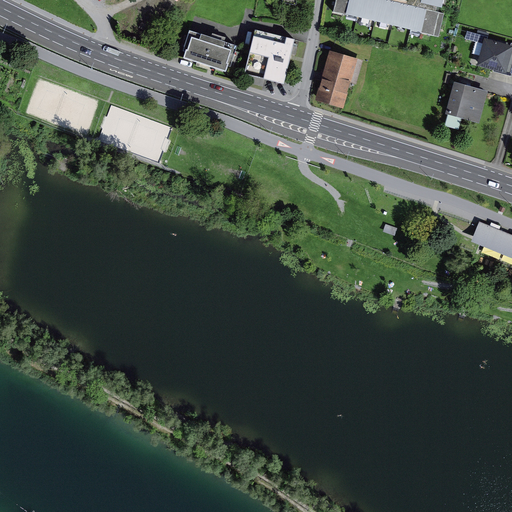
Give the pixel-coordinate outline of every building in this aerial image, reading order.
[(339,0),(337,11),(442,36),(448,13),(444,12),(444,11),(441,10),(442,4),(425,0),(339,0)] [(302,36),(257,25),(245,74),(290,85),(302,36)] [(215,34),(193,28),(191,34),(188,33),(183,49),(189,51),(187,58),(229,71),(232,64),(237,66),(242,51),(239,50),(241,44),(228,40),(230,35),(216,31),(215,34)] [(511,45),(490,40),(482,66),(511,73),(511,68),(511,45)] [(322,86),(318,99),(347,107),(354,82),(359,84),(367,59),(333,49),(325,76),(327,76),(324,87),(322,86)] [(451,113),(447,126),(462,130),(465,118),(482,123),(492,90),(459,80),(449,113),(451,113)] [(164,123),(156,147),(165,149),(173,126),(164,123)] [(511,254),(511,231),(484,220),(476,240),(511,254)] [(401,227),(388,223),(386,231),(398,235),(401,227)]
